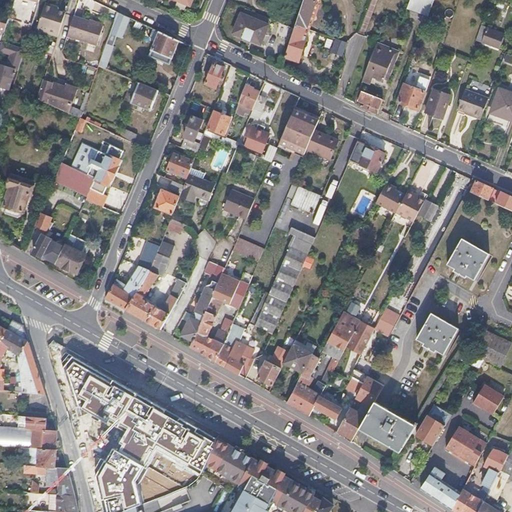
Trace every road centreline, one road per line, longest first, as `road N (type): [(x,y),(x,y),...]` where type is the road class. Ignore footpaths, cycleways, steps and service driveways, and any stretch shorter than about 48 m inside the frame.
road 1 (secondary): [(83,328),(407,511)]
road 2 (residential): [(511,185),(201,40)]
road 3 (residential): [(83,328),(201,40)]
road 4 (residential): [(87,511),(35,331),(39,304)]
